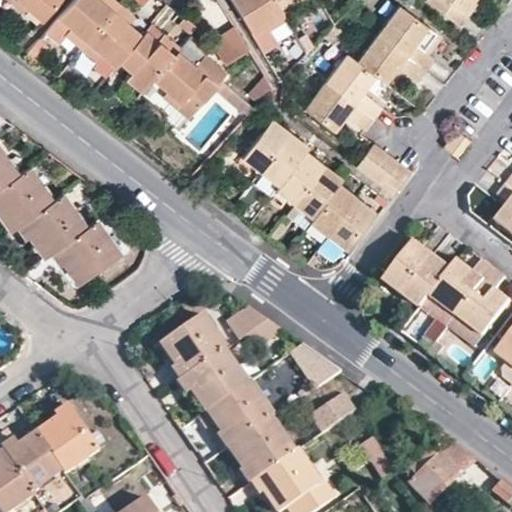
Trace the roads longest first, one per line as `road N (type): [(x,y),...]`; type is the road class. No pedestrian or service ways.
road 1 (residential): [(0,73),(207,236)]
road 2 (residential): [(323,320),(511,460)]
road 3 (residential): [(77,340),(103,362),(214,511)]
road 4 (residential): [(431,195),(407,206),(323,320)]
road 5 (residential): [(77,340),(207,236)]
road 6 (residential): [(207,236),(323,320)]
road 7 (residential): [(426,131),(511,33)]
